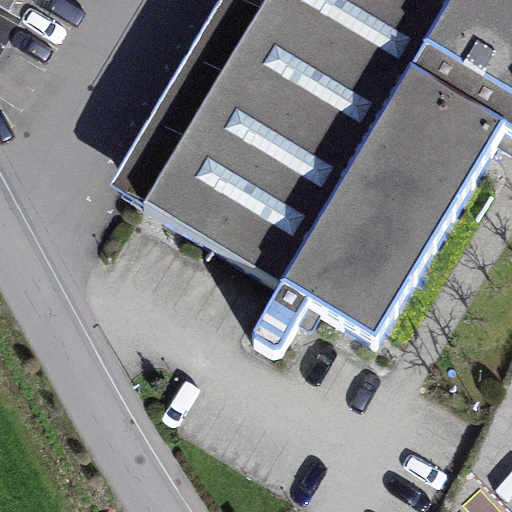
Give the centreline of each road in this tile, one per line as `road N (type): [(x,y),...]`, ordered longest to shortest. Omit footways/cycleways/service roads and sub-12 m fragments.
road 1 (residential): [(0,201),(179,511)]
road 2 (unknown): [(11,222),(126,0)]
road 3 (unknown): [(258,371),(321,427),(335,484),(330,511)]
